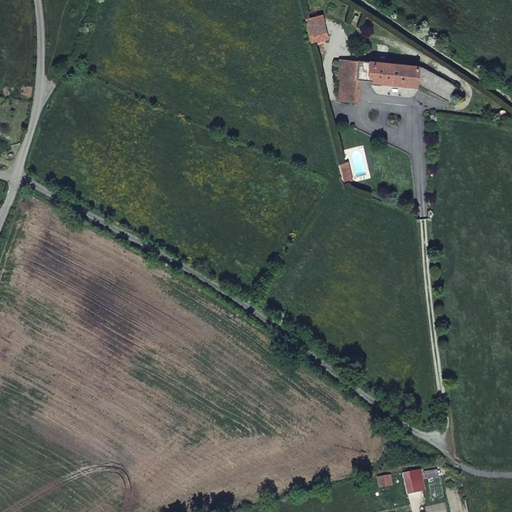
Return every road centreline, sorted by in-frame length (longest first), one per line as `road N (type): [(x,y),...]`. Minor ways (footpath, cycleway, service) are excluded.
road 1 (track): [(360,0),(511,101)]
road 2 (unclassified): [(17,175),(39,92),(37,0)]
